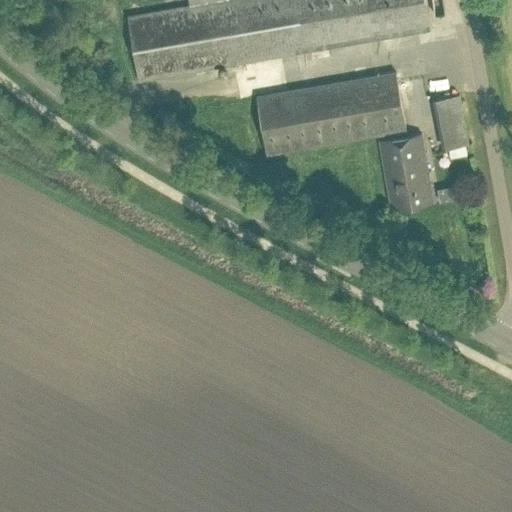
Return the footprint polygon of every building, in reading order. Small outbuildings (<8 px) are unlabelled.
[(189,0),(191,4),(128,15),(140,79),(431,28),(425,0),(189,0)] [(268,153),(407,128),(397,71),(258,95),(268,153)] [(465,151),(458,92),(433,95),(441,155),(465,151)] [(392,208),(434,201),(422,132),(380,139),(392,208)] [(459,184),(449,186),(451,199),(461,197),(459,184)]
